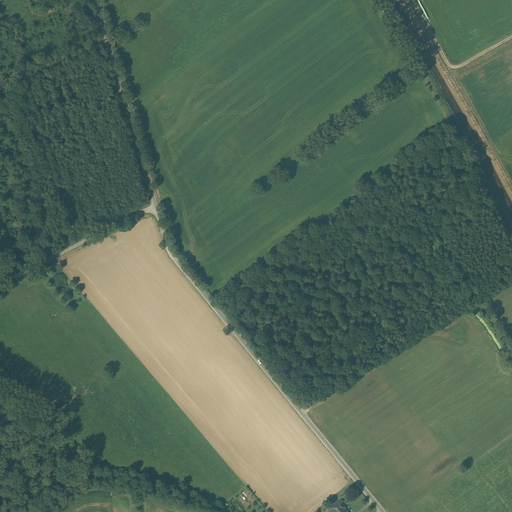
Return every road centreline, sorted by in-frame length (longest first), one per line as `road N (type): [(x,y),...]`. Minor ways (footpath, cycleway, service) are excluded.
road 1 (unclassified): [(382,511),(171,255),(155,205)]
road 2 (track): [(301,413),(511,283)]
road 3 (unclassified): [(155,205),(95,0)]
road 4 (unclassified): [(0,285),(155,205)]
road 5 (track): [(511,36),(450,65),(410,0)]
